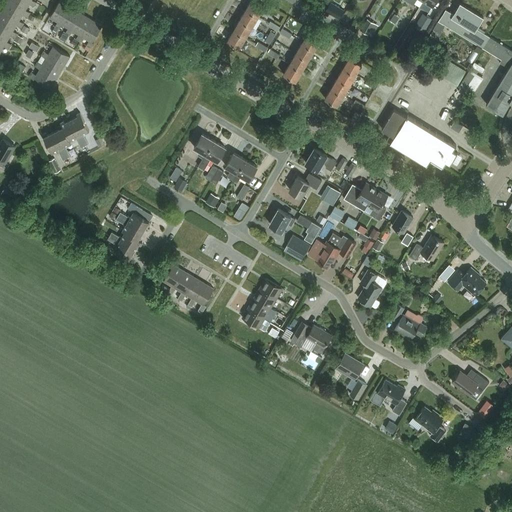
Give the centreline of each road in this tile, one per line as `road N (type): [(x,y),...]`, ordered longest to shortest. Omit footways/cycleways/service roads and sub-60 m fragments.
road 1 (residential): [(418,363),(365,340),(338,295),(240,234)]
road 2 (residential): [(307,120),(131,16)]
road 3 (residential): [(465,231),(416,184),(307,120)]
road 4 (residential): [(131,16),(79,96),(29,116),(0,98)]
road 5 (unknown): [(372,158),(405,77),(342,36)]
road 6 (residential): [(511,287),(418,363)]
